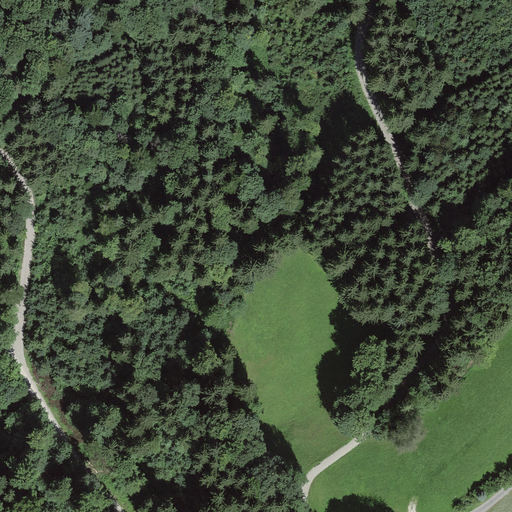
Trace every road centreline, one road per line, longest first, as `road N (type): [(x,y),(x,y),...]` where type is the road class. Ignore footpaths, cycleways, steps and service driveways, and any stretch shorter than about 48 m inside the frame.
road 1 (track): [(380,0),(360,44),(445,264),(453,318),(366,433),(306,476),(292,511)]
road 2 (track): [(111,511),(40,423),(20,370),(31,228),(24,188),(0,153)]
